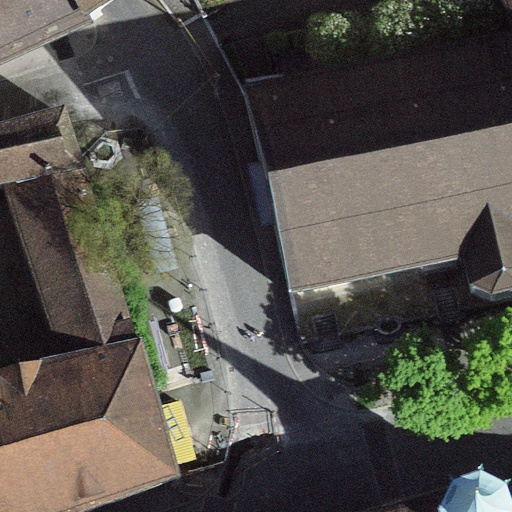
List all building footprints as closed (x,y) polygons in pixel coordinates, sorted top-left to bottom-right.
[(0,0),(0,62),(45,43),(85,25),(68,0),(0,0)] [(511,0),(68,0),(85,25),(90,22),(91,23),(126,0),(502,0),(511,36),(511,0)] [(511,46),(242,102),(264,199),(286,297),(325,289),(325,290),(461,261),(469,296),(488,307),(511,301),(511,46)] [(111,358),(134,352),(62,119),(0,136),(0,196),(15,194),(65,350),(107,340),(111,358)] [(0,511),(95,511),(111,506),(170,484),(134,352),(111,358),(71,367),(72,371),(0,386),(0,511)] [(506,511),(503,502),(503,500),(477,488),(450,498),(443,511),(506,511)]
